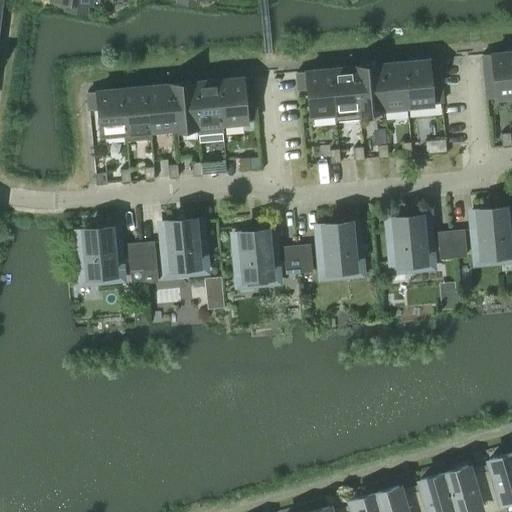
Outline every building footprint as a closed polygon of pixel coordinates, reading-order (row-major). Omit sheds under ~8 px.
[(64,0),(66,0),(65,10),(86,13),(87,3),(90,3),(89,0),(64,0)] [(511,96),(511,51),(482,54),(486,99),(511,96)] [(437,59),(402,62),(406,106),(407,106),(441,103),(437,59)] [(402,62),(378,64),(382,108),(381,108),(382,113),(408,111),(407,106),(406,106),(402,62)] [(382,108),(378,64),(354,67),(358,111),(360,110),(381,108),(382,108)] [(358,111),(354,67),(330,69),(335,113),(334,113),(335,122),(361,119),(360,110),(358,111)] [(335,113),(330,69),(296,72),(298,89),(307,88),(310,115),(334,113),(335,113)] [(252,76),(216,80),(220,124),(221,124),(256,121),(252,76)] [(216,80),(193,82),(197,126),(196,126),(197,135),(222,133),(221,124),(220,124),(216,80)] [(197,126),(193,82),(169,84),(173,128),(196,126),(197,126)] [(169,84),(144,87),(148,131),(150,131),(173,128),(169,84)] [(148,131),(144,87),(121,89),(125,133),(125,142),(150,139),(150,131),(148,131)] [(125,133),(121,89),(87,92),(88,109),(97,108),(100,135),(125,133)] [(511,146),(510,133),(500,134),(501,147),(511,146)] [(425,154),(445,152),(446,152),(445,139),(424,141),(425,154)] [(410,142),(401,143),(402,156),(411,155),(410,142)] [(386,144),(377,145),(378,158),(387,158),(386,144)] [(353,147),(354,161),(363,160),(362,146),(353,147)] [(330,163),(331,163),(339,162),(338,148),(329,149),(330,163)] [(241,171),(250,170),(249,157),(239,158),(241,171)] [(226,172),(225,160),(216,160),(217,173),(226,172)] [(193,175),(202,174),(201,162),(192,163),(193,175)] [(169,177),(178,176),(177,164),(168,165),(169,177)] [(145,180),(154,179),(153,166),(144,167),(145,180)] [(121,182),(130,181),(129,169),(120,170),(121,182)] [(105,185),(103,173),(95,174),(96,186),(105,185)] [(499,253),(511,251),(511,233),(509,207),(494,208),(494,212),(487,213),(486,209),(471,210),(475,255),(476,255),(477,261),(500,259),(499,253)] [(95,211),(95,221),(123,220),(123,210),(95,211)] [(387,218),(392,263),(406,262),(407,268),(430,266),(429,259),(430,259),(426,215),(410,216),(410,220),(403,221),(403,217),(387,218)] [(203,263),(199,219),(183,220),(184,224),(177,225),(176,221),(161,222),(165,267),(166,267),(166,273),(189,271),(189,265),(203,263)] [(344,268),(359,266),(355,221),(339,223),(340,227),(333,228),(332,224),(317,225),(321,270),(322,270),(322,276),(345,274),(344,268)] [(120,271),(115,226),(100,228),(100,232),(93,233),(93,229),(77,230),(82,275),(96,274),(97,280),(120,278),(119,271),(120,271)] [(233,233),(237,278),(252,276),(253,283),(276,281),(275,274),(276,274),(272,229),(256,231),(256,235),(249,236),(249,232),(233,233)] [(450,232),(452,258),(465,256),(463,231),(450,232)] [(452,258),(450,232),(437,233),(440,259),(452,258)] [(152,242),(140,243),(142,269),(155,268),(152,242)] [(142,269),(140,243),(127,244),(130,270),(142,269)] [(296,246),(298,272),(311,271),(308,245),(296,246)] [(298,272),(296,246),(283,247),(286,273),(298,272)] [(223,274),(206,274),(207,306),(224,305),(223,274)] [(491,469),(480,472),(492,511),(498,511),(506,510),(503,500),(511,497),(511,452),(488,459),(491,469)] [(467,465),(443,472),(454,511),(492,511),(480,472),(470,475),(467,465)] [(454,511),(443,472),(419,479),(422,489),(411,492),(417,511),(454,511)] [(417,511),(411,492),(400,495),(398,486),(374,493),(379,511),(417,511)] [(379,511),(374,493),(350,500),(353,509),(343,511),(379,511)]
